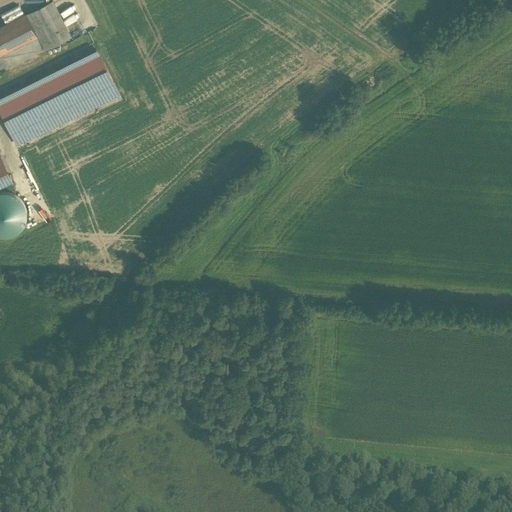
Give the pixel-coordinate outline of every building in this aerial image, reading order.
[(53,1),(27,14),(46,49),(71,36),(53,1)] [(26,14),(0,27),(0,69),(1,72),(44,50),(26,14)] [(120,93),(97,47),(0,95),(0,111),(17,145),(120,93)] [(1,155),(0,155),(0,185),(13,179),(1,155)] [(0,235),(4,236),(12,234),(18,231),(23,226),(26,219),(26,212),(25,205),(21,199),(16,194),(10,192),(2,191),(0,191),(0,235)]
